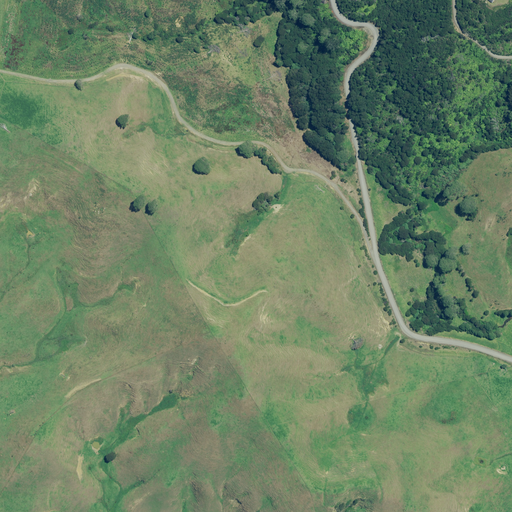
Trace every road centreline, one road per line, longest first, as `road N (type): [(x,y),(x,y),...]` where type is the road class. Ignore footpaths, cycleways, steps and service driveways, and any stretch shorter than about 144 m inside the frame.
road 1 (residential): [(333,0),(345,20),(373,30),(372,47),(350,72),(349,108),(377,261),(404,328),(511,360)]
road 2 (track): [(377,261),(335,187),(290,169),(258,142),(196,133),(145,72),(119,65),(63,81),(0,70)]
